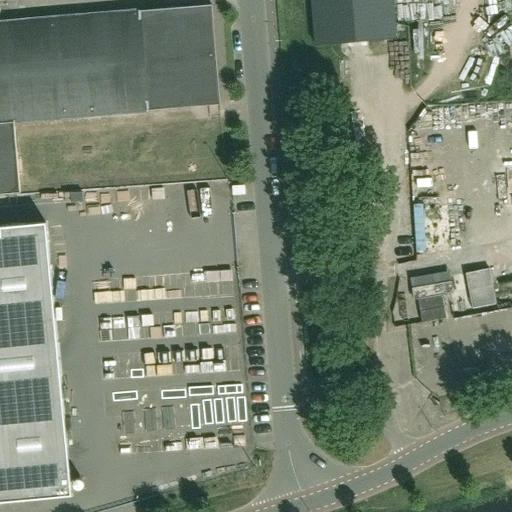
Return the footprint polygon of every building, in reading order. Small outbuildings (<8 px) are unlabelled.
[(0,0),(0,194),(19,193),(19,191),(15,145),(13,122),(149,110),(149,109),(219,104),(221,104),(212,6),(212,4),(140,11),(140,10),(0,22),(0,0)] [(312,0),(316,45),(396,38),(392,0),(312,0)] [(185,135),(183,123),(134,130),(136,142),(185,135)] [(186,134),(138,147),(142,161),(189,149),(186,134)] [(242,203),(254,203),(254,186),(243,186),(242,203)] [(125,206),(127,240),(185,238),(185,229),(238,227),(236,202),(125,206)] [(45,223),(0,227),(0,502),(71,496),(45,223)] [(489,269),(466,273),(472,309),(496,304),(489,269)] [(208,279),(208,305),(221,305),(222,280),(208,279)] [(445,318),(441,294),(417,299),(421,322),(445,318)] [(258,385),(257,357),(225,358),(227,386),(258,385)] [(93,410),(93,423),(123,422),(122,409),(93,410)] [(231,453),(234,473),(256,469),(253,450),(231,453)]
